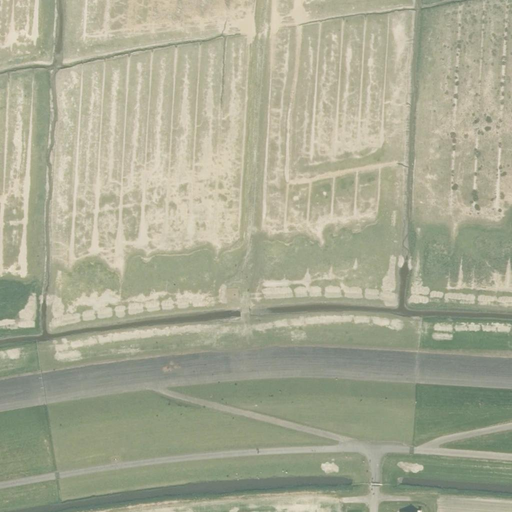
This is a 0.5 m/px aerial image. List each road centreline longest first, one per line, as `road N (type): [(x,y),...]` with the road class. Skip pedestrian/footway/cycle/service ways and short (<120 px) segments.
road 1 (track): [(0,407),(300,371),(511,385)]
road 2 (track): [(357,446),(149,384)]
